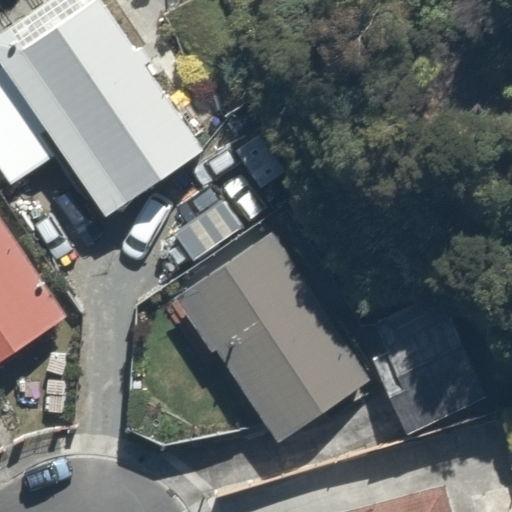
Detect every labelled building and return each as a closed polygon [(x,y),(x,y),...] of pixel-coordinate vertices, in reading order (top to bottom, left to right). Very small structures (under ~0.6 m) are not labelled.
[(53,0),(0,36),(0,61),(5,69),(65,159),(106,219),(212,148),(112,0),(53,0)] [(5,69),(0,72),(0,163),(19,191),(65,159),(5,69)] [(0,233),(0,362),(62,314),(0,233)] [(274,236),(177,312),(285,450),(382,374),(274,236)] [(466,311),(381,350),(415,423),(499,384),(466,311)] [(471,511),(465,485),(351,511),(471,511)]
